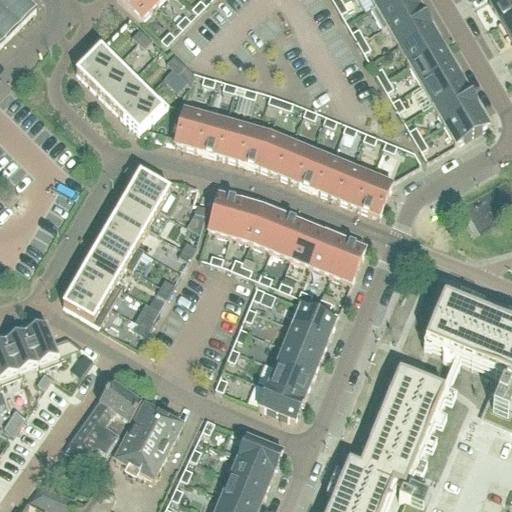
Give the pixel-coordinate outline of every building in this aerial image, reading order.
[(0,0),(0,55),(35,20),(15,0),(0,0)] [(142,0),(116,0),(114,2),(140,28),(156,13),(142,0)] [(142,0),(156,13),(168,0),(142,0)] [(333,12),(340,7),(335,0),(328,0),(327,1),(333,12)] [(397,0),(365,0),(373,13),(374,14),(397,0)] [(419,14),(410,0),(397,0),(374,14),(373,13),(369,16),(381,37),(386,34),(385,34),(419,14)] [(511,0),(497,0),(487,6),(499,28),(511,20),(511,0)] [(333,12),(339,22),(346,18),(340,7),(333,12)] [(199,8),(191,16),(196,22),(205,14),(199,8)] [(430,34),(419,14),(385,34),(386,34),(397,53),(430,34)] [(511,20),(499,28),(511,49),(511,20)] [(176,32),(181,37),(190,29),(184,23),(176,32)] [(442,53),(430,34),(397,53),(408,73),(442,53)] [(139,36),(131,44),(137,50),(145,42),(139,36)] [(350,40),(356,51),(363,47),(357,36),(350,40)] [(174,45),(168,39),(160,48),(165,53),(174,45)] [(145,42),(137,50),(143,55),(151,47),(145,42)] [(356,51),(362,61),(369,57),(363,47),(356,51)] [(453,73),(442,53),(408,73),(419,93),(453,73)] [(90,65),(75,80),(91,95),(115,71),(100,55),(90,65)] [(174,62),(166,70),(172,76),(180,68),(174,62)] [(180,68),(172,76),(177,82),(185,74),(184,72),(180,68)] [(115,71),(91,95),(106,111),(131,86),(115,71)] [(465,93),(453,73),(419,93),(431,112),(465,93)] [(386,86),(380,75),(373,80),(379,90),(386,86)] [(201,92),(212,95),(215,87),(203,84),(201,92)] [(131,86),(106,111),(123,127),(147,102),(146,101),(131,86)] [(392,96),(386,86),(379,90),(385,100),(392,96)] [(224,90),(221,98),(233,101),(235,94),(224,90)] [(476,112),(465,93),(431,112),(442,132),(476,112)] [(147,102),(123,127),(138,142),(163,118),(168,112),(152,97),(151,96),(146,101),(147,102)] [(244,96),(242,104),(253,107),(256,100),(244,96)] [(266,111),(278,115),(280,107),(269,103),(266,111)] [(397,120),(404,116),(398,105),(390,110),(397,120)] [(278,115),(289,119),(291,111),(280,107),(278,115)] [(488,133),(476,112),(442,132),(454,153),(488,133)] [(301,124),(313,128),(316,121),(304,116),(301,124)] [(183,117),(173,152),(195,158),(205,123),(183,117)] [(226,129),(205,123),(195,158),(216,164),(226,129)] [(324,124),(321,132),(332,136),(336,129),(324,124)] [(246,134),(226,129),(216,164),(236,170),(246,134)] [(344,132),(341,140),(353,144),(356,137),(344,132)] [(257,176),(269,141),(246,134),(236,170),(255,175),(257,176)] [(421,145),(415,134),(408,138),(414,149),(421,145)] [(291,150),(269,141),(257,176),(277,184),(291,150)] [(364,141),(361,148),(373,153),(376,145),(364,141)] [(414,149),(420,159),(427,155),(421,145),(414,149)] [(384,149),(381,156),(393,161),(396,153),(384,149)] [(311,158),(291,150),(277,184),(297,192),(311,158)] [(331,166),(311,158),(297,192),(317,200),(331,166)] [(351,174),(331,166),(317,200),(337,208),(351,174)] [(371,183),(351,174),(337,208),(357,217),(371,183)] [(128,200),(158,218),(169,198),(157,191),(149,186),(139,181),(128,200)] [(391,191),(371,183),(357,217),(377,225),(391,191)] [(147,236),(158,218),(128,200),(117,219),(147,236)] [(239,208),(217,202),(207,239),(228,245),(239,208)] [(262,215),(239,208),(228,245),(249,251),(262,215)] [(207,215),(196,212),(194,220),(205,223),(207,215)] [(284,224),(262,215),(249,251),(269,259),(284,224)] [(137,254),(147,236),(117,219),(106,238),(136,255),(137,254)] [(304,232),(284,224),(269,259),(289,268),(304,232)] [(324,240),(304,232),(289,268),(309,276),(324,240)] [(143,258),(137,254),(136,255),(106,238),(95,256),(125,274),(125,275),(131,278),(143,258)] [(344,248),(324,240),(309,276),(329,284),(344,248)] [(364,256),(344,248),(329,284),(350,293),(364,256)] [(181,257),(191,262),(196,255),(186,249),(181,257)] [(115,292),(125,275),(125,274),(95,256),(84,275),(114,292),(115,292)] [(191,262),(181,257),(177,264),(187,269),(191,262)] [(220,274),(222,266),(211,262),(208,270),(220,274)] [(238,281),(242,274),(232,270),(229,277),(238,281)] [(251,278),(242,274),(238,281),(248,285),(251,278)] [(73,294),(110,315),(121,295),(115,292),(114,292),(84,275),(73,294)] [(271,286),(260,281),(257,289),(268,293),(271,286)] [(160,294),(170,300),(174,293),(164,287),(160,294)] [(288,302),(291,294),(280,289),(277,297),(288,302)] [(98,334),(110,315),(73,294),(62,313),(98,334)] [(170,300),(160,294),(155,301),(166,307),(170,300)] [(251,306),(259,309),(263,298),(256,295),(251,306)] [(308,310),(311,302),(300,298),(297,305),(308,310)] [(331,311),(320,306),(317,313),(328,318),(331,311)] [(511,334),(443,306),(424,351),(511,387),(511,334)] [(299,313),(291,334),(326,349),(335,328),(299,313)] [(243,327),(250,330),(255,319),(247,316),(243,327)] [(138,331),(148,337),(152,330),(142,324),(138,331)] [(148,337),(138,331),(134,338),(144,344),(148,337)] [(46,332),(24,340),(38,374),(37,374),(38,379),(60,370),(59,366),(79,358),(80,357),(68,348),(54,353),(46,332)] [(291,334),(282,354),(318,368),(326,349),(291,334)] [(234,347),(242,350),(246,339),(239,336),(234,347)] [(24,340),(4,348),(17,382),(18,381),(37,374),(38,374),(24,340)] [(4,348),(0,349),(0,393),(0,394),(20,386),(18,381),(17,382),(4,348)] [(282,354),(274,374),(310,388),(318,368),(282,354)] [(226,367),(234,370),(238,359),(231,356),(226,367)] [(274,374),(266,393),(302,408),(310,388),(274,374)] [(329,511),(383,511),(392,490),(403,494),(443,397),(419,387),(398,378),(359,473),(348,468),(329,511)] [(40,379),(33,389),(43,396),(50,386),(40,379)] [(214,396),(222,399),(226,388),(219,385),(214,396)] [(68,453),(104,478),(140,411),(112,391),(68,453)] [(266,393),(258,414),(293,429),(302,408),(266,393)] [(493,397),(485,416),(506,425),(511,411),(511,405),(508,404),(510,399),(501,395),(499,400),(493,397)] [(114,468),(152,488),(181,434),(144,413),(114,468)] [(15,416),(10,422),(20,429),(24,422),(15,416)] [(10,422),(3,432),(13,439),(20,429),(10,422)] [(201,438),(208,442),(213,431),(206,427),(201,438)] [(246,444),(237,464),(273,480),(281,459),(246,444)] [(188,467),(195,470),(200,459),(193,456),(188,467)] [(237,464),(229,484),(265,499),(273,480),(237,464)] [(178,487),(186,490),(191,479),(184,475),(178,487)] [(229,484),(221,504),(240,511),(259,511),(265,499),(229,484)] [(38,511),(82,511),(40,493),(29,508),(38,511)] [(401,498),(398,507),(407,511),(406,511),(423,511),(428,502),(409,494),(406,501),(401,498)] [(110,511),(114,505),(93,495),(85,511),(110,511)] [(169,506),(177,510),(182,499),(175,495),(169,506)]
